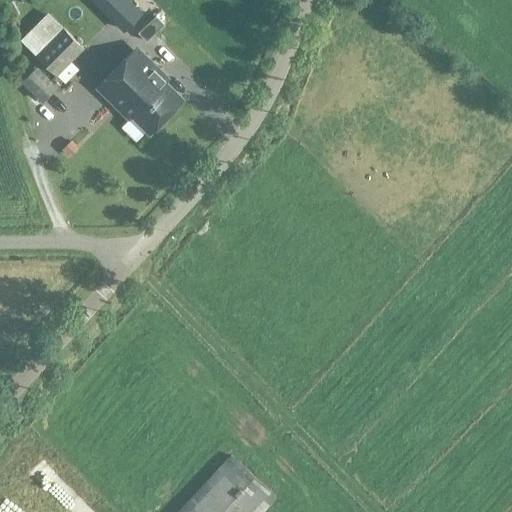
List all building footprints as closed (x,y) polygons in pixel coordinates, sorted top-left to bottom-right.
[(128,0),(94,0),(124,28),(140,11),(128,0)] [(63,26),(35,56),(56,75),(84,47),(63,26)] [(142,58),(134,49),(101,82),(110,91),(106,95),(130,118),(134,114),(151,131),(183,98),(166,82),(170,78),(146,54),(142,58)] [(83,50),(54,81),(70,95),(82,82),(75,75),(92,58),(83,50)] [(35,65),(21,79),(36,94),(43,101),(57,86),(35,65)] [(71,140),(62,149),(70,157),(79,147),(71,140)] [(230,453),(174,511),(261,511),(277,496),(230,453)] [(59,477),(42,493),(60,511),(80,511),(87,506),(59,477)]
